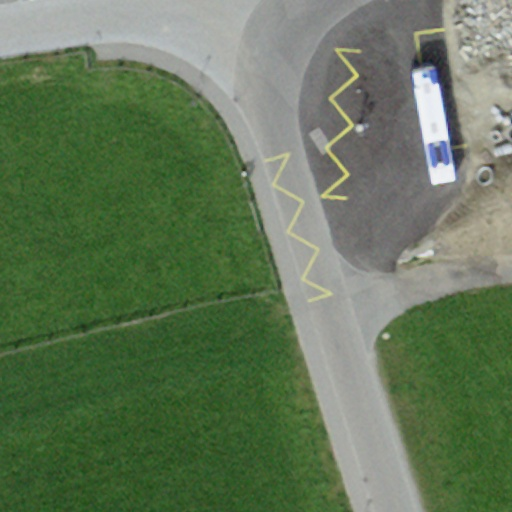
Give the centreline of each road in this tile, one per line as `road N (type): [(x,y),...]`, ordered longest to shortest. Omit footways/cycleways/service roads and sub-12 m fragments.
road 1 (unclassified): [(269,20),(273,120),(393,511)]
road 2 (tertiary): [(0,31),(78,17),(269,20)]
